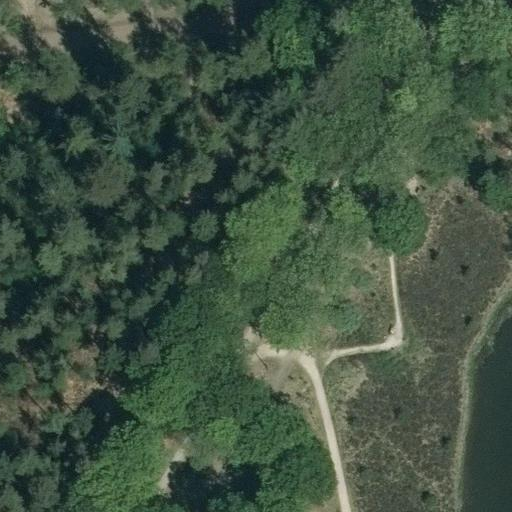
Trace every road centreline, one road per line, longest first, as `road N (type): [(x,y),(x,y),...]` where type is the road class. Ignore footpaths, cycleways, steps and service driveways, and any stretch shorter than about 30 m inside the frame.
road 1 (unclassified): [(449,8),(0,49)]
road 2 (track): [(285,272),(339,511)]
